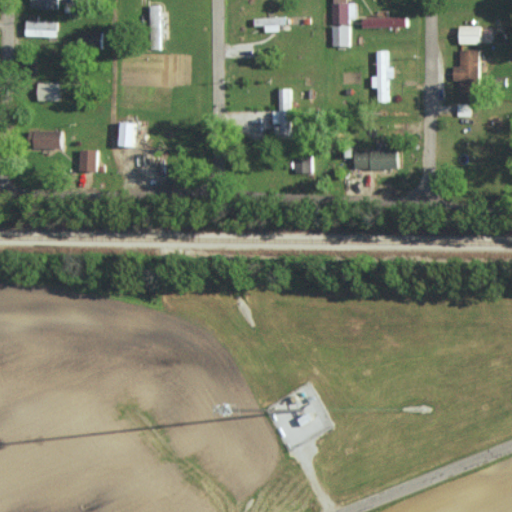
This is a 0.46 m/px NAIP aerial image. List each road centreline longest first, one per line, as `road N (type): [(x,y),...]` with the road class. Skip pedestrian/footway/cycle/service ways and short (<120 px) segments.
road 1 (residential): [(0,187),(511,208)]
road 2 (residential): [(426,200),(426,0)]
road 3 (residential): [(218,192),(218,0)]
road 4 (residential): [(0,158),(10,0)]
road 5 (residential): [(372,511),(511,456)]
